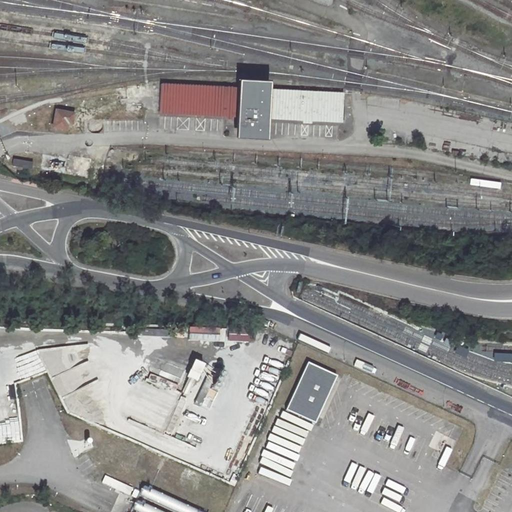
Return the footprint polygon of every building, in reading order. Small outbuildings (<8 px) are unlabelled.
[(241,88),(162,84),(161,111),(240,115),(239,129),(240,131),(265,132),(267,131),(268,116),(338,120),(339,93),(268,89),(269,84),(268,83),(242,82),(241,83),(241,88)] [(66,122),(68,111),(51,109),(48,126),(62,128),(63,121),(66,122)] [(39,170),(88,177),(92,159),(76,156),(75,160),(42,155),(39,170)] [(11,164),(17,165),(30,168),(31,161),(20,160),(12,158),(11,164)] [(286,411),(316,425),(337,376),(308,363),(286,411)] [(207,511),(144,486),(133,511),(207,511)]
